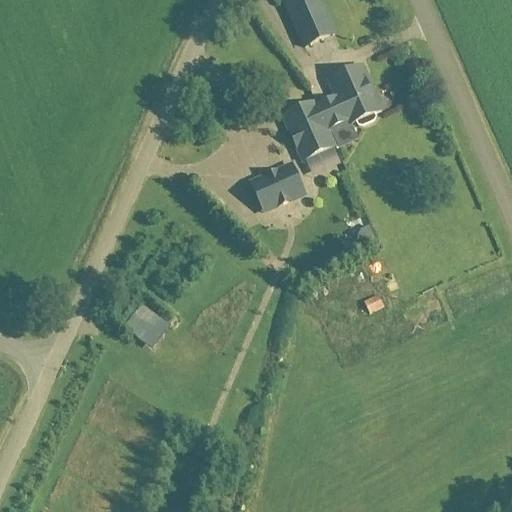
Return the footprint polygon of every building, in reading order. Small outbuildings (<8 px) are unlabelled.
[(334,37),(317,0),(284,0),(283,1),(305,50),(334,37)] [(349,127),(355,125),(357,128),(361,129),(372,124),(374,121),(372,117),(380,114),(360,70),(329,84),(337,102),(318,111),(328,134),(348,126),(349,127)] [(335,149),(328,134),(318,111),(315,105),(283,119),(302,164),(335,149)] [(292,169),(285,173),(252,187),(264,215),(304,198),(292,169)] [(232,319),(244,303),(236,297),(224,313),(232,319)] [(367,305),(372,317),(388,310),(383,298),(367,305)]
